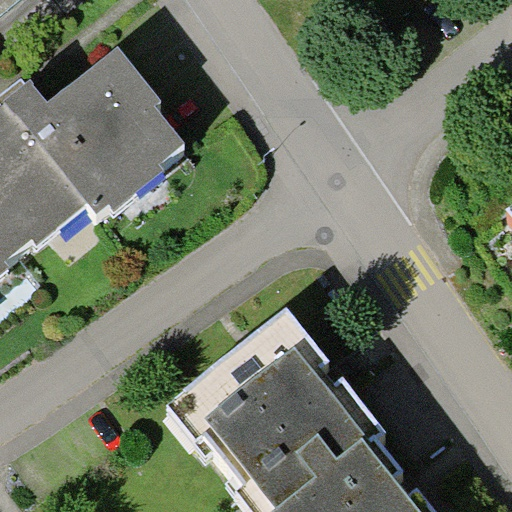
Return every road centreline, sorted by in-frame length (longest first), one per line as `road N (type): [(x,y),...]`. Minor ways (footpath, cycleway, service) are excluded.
road 1 (residential): [(0,419),(343,179)]
road 2 (residential): [(343,179),(511,422)]
road 3 (residential): [(224,0),(343,179)]
